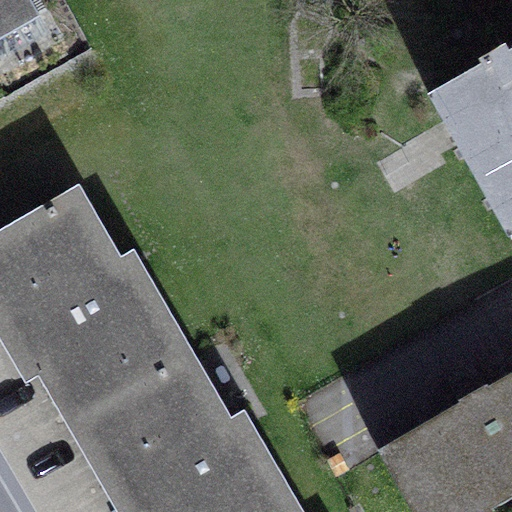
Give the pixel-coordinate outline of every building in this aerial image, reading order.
[(0,0),(0,39),(39,18),(28,0),(0,0)] [(0,60),(47,34),(39,18),(0,39),(0,60)] [(434,102),(507,229),(511,225),(511,57),(509,59),(506,53),(482,66),(486,73),(434,102)] [(48,365),(38,371),(71,425),(190,355),(137,266),(125,273),(120,264),(78,193),(0,239),(0,330),(17,359),(37,347),(42,354),(48,365)] [(125,273),(137,266),(132,257),(120,264),(125,273)] [(38,371),(48,365),(42,354),(37,347),(17,359),(27,377),(38,371)] [(299,511),(248,426),(236,432),(232,424),(190,355),(71,425),(122,511),(140,511),(147,508),(149,511),(299,511)] [(478,372),(451,387),(455,394),(481,379),(478,372)] [(414,511),(484,511),(511,496),(511,378),(489,392),(481,379),(455,394),(462,407),(381,454),(414,511)] [(236,432),(248,426),(243,417),(232,424),(236,432)]
